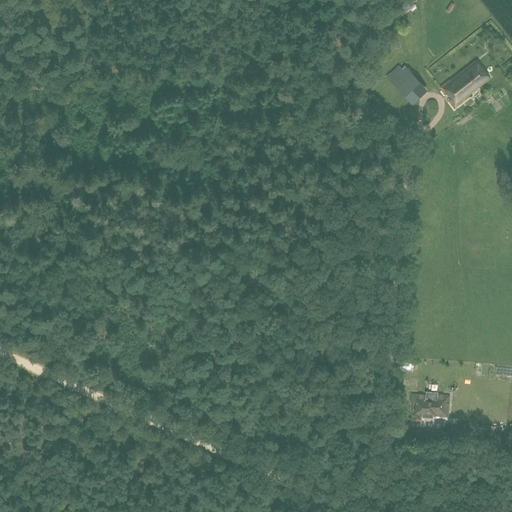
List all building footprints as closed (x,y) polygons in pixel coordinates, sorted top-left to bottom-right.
[(465,98),(490,78),(475,60),(450,80),(440,87),(445,94),(447,93),(451,99),(450,100),(455,107),(465,99),(465,98)] [(398,64),(386,75),(412,104),(428,90),(405,65),(402,68),(398,64)] [(414,412),(432,413),(432,415),(447,416),(449,395),(437,394),(437,392),(424,391),(424,394),(411,393),(410,402),(415,403),(414,412)] [(485,436),(486,428),(480,427),(472,426),(471,434),(479,435),(485,436)] [(440,441),(441,431),(409,428),(408,438),(440,441)]
